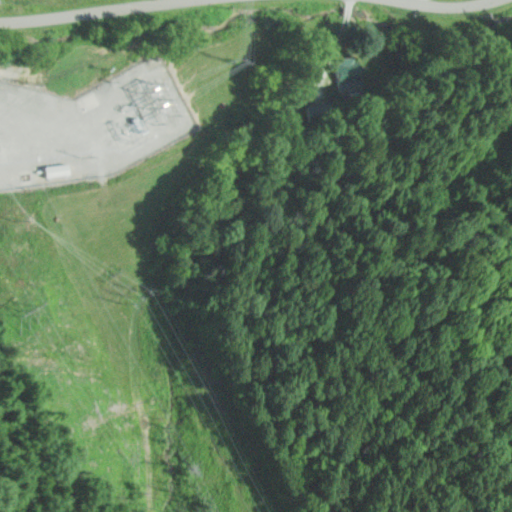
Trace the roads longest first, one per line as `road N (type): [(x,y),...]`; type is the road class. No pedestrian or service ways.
road 1 (residential): [(213,0),(0,24)]
road 2 (residential): [(502,0),(449,9),(378,0)]
